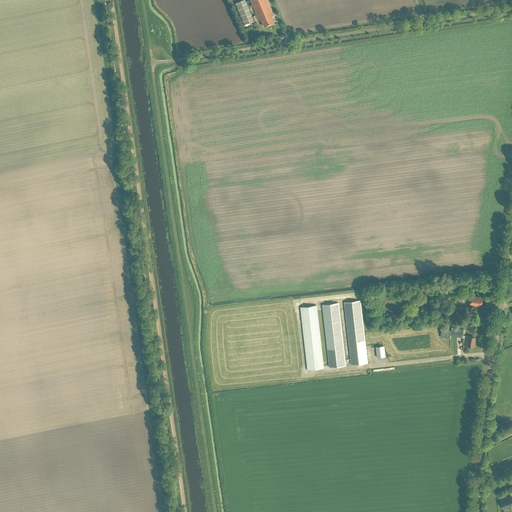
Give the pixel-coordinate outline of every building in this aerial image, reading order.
[(244,0),(241,0),(236,3),(245,23),(254,20),(244,0)] [(249,0),(257,19),(259,18),(260,20),(261,20),(264,26),(274,22),(271,17),(274,15),(267,0),(249,0)] [(479,297),(471,295),(470,305),(477,306),(477,305),(482,306),(483,298),(479,297)] [(360,300),(344,302),(351,365),(367,363),(360,300)] [(338,303),(322,305),(330,367),(345,365),(338,303)] [(317,305),(301,307),(308,370),(324,368),(317,305)] [(457,306),(455,315),(463,316),(464,307),(457,306)] [(452,330),(451,335),(463,337),(464,329),(452,327),(452,330)] [(442,328),(440,337),(450,338),(451,335),(452,330),(442,328)] [(468,336),(466,346),(475,347),(476,337),(468,336)] [(384,346),(376,347),(377,357),(385,356),(384,346)] [(511,496),(501,500),(503,508),(511,505),(511,496)]
